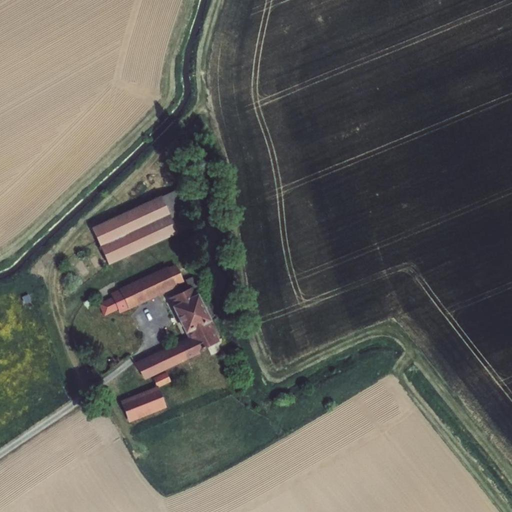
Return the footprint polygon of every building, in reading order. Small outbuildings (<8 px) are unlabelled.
[(91,229),(108,265),(191,227),(174,191),(160,197),(91,229)] [(113,298),(99,305),(104,316),(118,309),(119,311),(182,282),(175,266),(112,296),(113,298)] [(196,275),(185,280),(189,290),(171,298),(176,307),(174,307),(188,331),(190,330),(194,338),(138,365),(144,378),(193,355),(193,354),(217,342),(207,322),(209,321),(196,296),(195,297),(191,290),(201,285),(196,275)] [(153,379),(157,388),(170,382),(166,373),(153,379)] [(122,405),(128,419),(164,405),(158,390),(122,405)]
